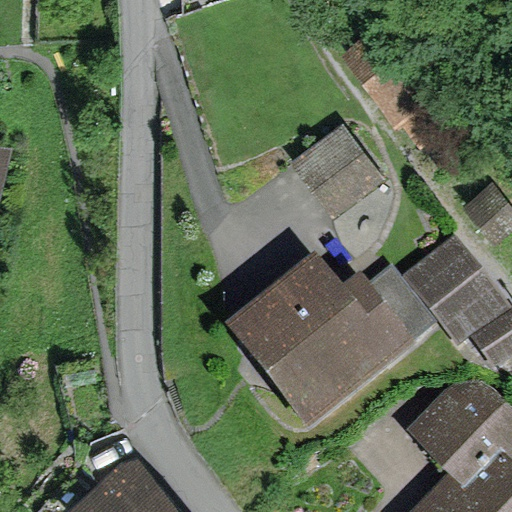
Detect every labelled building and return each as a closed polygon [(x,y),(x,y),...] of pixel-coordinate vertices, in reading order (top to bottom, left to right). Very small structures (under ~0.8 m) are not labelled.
[(400,122),(423,106),(403,78),(421,64),(392,23),(351,53),(400,122)] [(294,161),(332,212),(381,176),(342,125),(294,161)] [(424,147),(444,171),(455,163),(435,138),(424,147)] [(469,205),(495,237),(511,222),(511,211),(491,186),(469,205)] [(460,339),(473,330),(500,308),(453,249),(414,280),(460,339)] [(342,384),(391,345),(395,350),(429,324),(391,276),(334,318),(312,290),(253,337),(304,402),(295,408),(307,422),(347,391),(342,384)] [(511,316),(509,319),(500,308),(473,330),(498,365),(511,354),(511,316)] [(511,511),(511,490),(498,478),(511,463),(511,435),(472,397),(460,397),(425,435),(469,477),(436,511),(511,511)] [(177,511),(154,485),(145,493),(126,471),(79,511),(177,511)]
